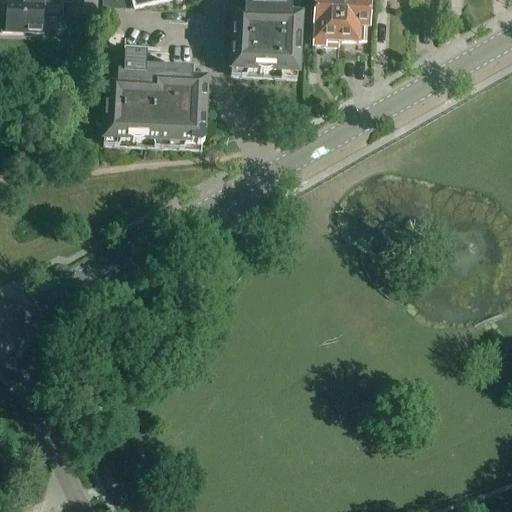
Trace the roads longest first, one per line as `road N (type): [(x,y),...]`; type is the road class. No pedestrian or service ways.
road 1 (tertiary): [(267,177),(0,326)]
road 2 (tertiary): [(511,39),(267,177)]
road 3 (residential): [(0,343),(81,511)]
road 4 (residential): [(267,177),(220,95),(213,34)]
